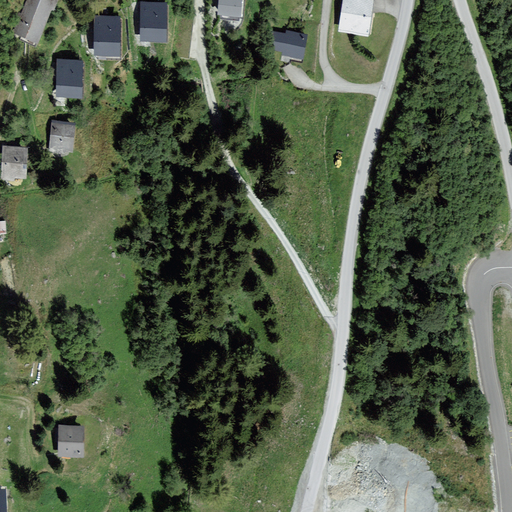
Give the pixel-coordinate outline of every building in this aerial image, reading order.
[(58,0),(27,0),(15,34),(39,43),(53,6),(56,7),(58,0)] [(243,0),(220,0),(219,13),(242,15),(243,0)] [(375,0),(343,0),(339,32),(370,36),(375,0)] [(169,2),(142,2),(142,42),(169,42),(169,2)] [(122,14),(95,15),(96,55),(123,55),(122,14)] [(310,34),(288,30),(283,55),(305,59),(310,34)] [(84,59),(57,59),(57,97),(84,96),(84,59)] [(77,123),(52,121),(49,152),(66,154),(66,151),(74,152),(77,123)] [(29,147),(3,145),(1,180),(16,181),(16,177),(28,178),(29,147)] [(86,425),(60,424),(59,457),(85,457),(86,425)] [(9,511),(9,485),(0,484),(0,511),(9,511)]
